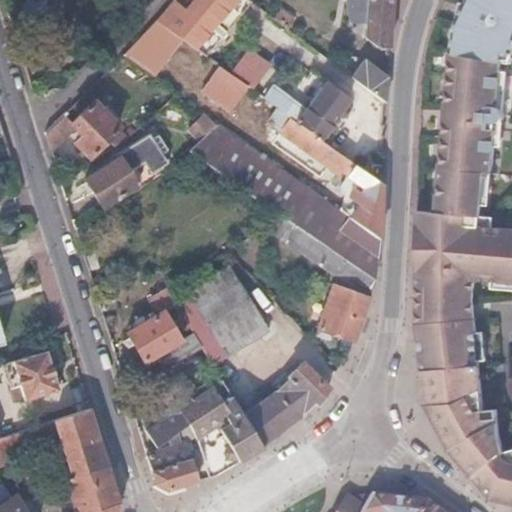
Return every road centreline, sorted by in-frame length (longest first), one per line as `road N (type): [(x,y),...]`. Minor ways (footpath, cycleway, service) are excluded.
road 1 (tertiary): [(144,511),(0,50)]
road 2 (tertiary): [(427,0),(408,74),(395,290),(368,430)]
road 3 (tertiary): [(224,511),(368,430)]
road 4 (tertiary): [(368,430),(477,511)]
